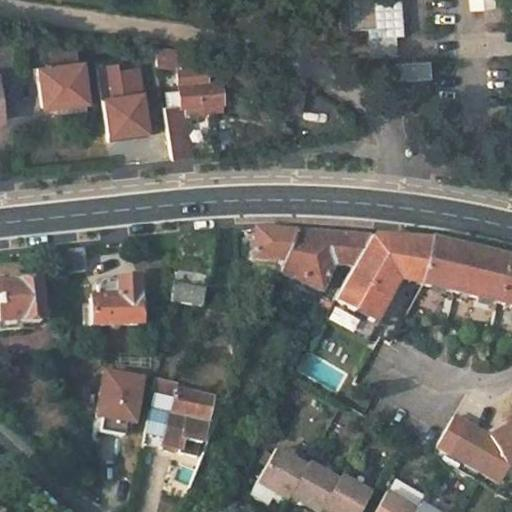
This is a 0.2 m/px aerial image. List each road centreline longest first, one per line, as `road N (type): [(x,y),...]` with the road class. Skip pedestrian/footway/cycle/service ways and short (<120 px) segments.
road 1 (tertiary): [(0,222),(274,197),(392,203),(500,221)]
road 2 (track): [(0,2),(217,37),(305,65),(358,95),(378,118),(392,203)]
